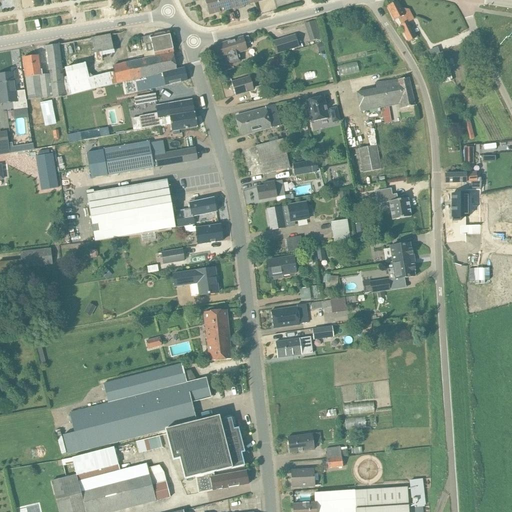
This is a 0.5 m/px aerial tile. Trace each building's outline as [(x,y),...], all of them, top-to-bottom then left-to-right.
[(209,14),(235,7),(233,0),(205,0),(207,7),(205,8),(206,12),(209,13),(209,14)] [(233,0),(235,7),(237,7),(237,9),(244,7),(243,5),(254,2),(254,0),(233,0)] [(407,22),(404,15),(397,1),(387,6),(394,19),(397,18),(409,41),(416,37),(408,21),(407,22)] [(113,66),(116,83),(141,78),(159,73),(176,69),(173,53),(168,32),(141,38),(142,44),(144,44),(146,51),(143,52),(145,59),(113,66)] [(110,34),(91,38),(95,59),(96,59),(96,60),(99,61),(102,60),(102,59),(101,56),(114,53),(110,34)] [(295,35),(273,41),(277,54),(299,47),(295,35)] [(242,63),(239,52),(246,50),(245,44),(250,42),(248,36),(243,37),(216,46),(220,58),(225,56),(228,66),(242,63)] [(325,50),(323,43),(317,44),(319,52),(325,50)] [(65,94),(63,78),(59,44),(46,46),(50,74),(53,97),(52,97),(52,99),(65,97),(65,94)] [(53,97),(50,74),(42,75),(39,56),(22,58),(25,77),(28,100),(52,97),(53,97)] [(282,59),(272,59),(272,67),(282,68),(282,59)] [(338,65),(340,75),(359,71),(357,61),(338,65)] [(64,68),(69,87),(91,81),(86,62),(64,68)] [(159,73),(141,78),(143,87),(152,85),(151,83),(155,83),(156,87),(187,81),(184,68),(176,70),(176,69),(159,73)] [(0,103),(13,102),(13,110),(27,109),(26,100),(24,90),(15,91),(13,73),(0,74),(0,103)] [(452,76),(437,81),(440,92),(455,88),(452,76)] [(253,88),(250,77),(231,82),(235,95),(248,91),(250,98),(262,94),(260,86),(253,88)] [(414,105),(408,77),(394,80),(375,83),(376,89),(357,92),(360,111),(379,108),(384,107),(384,111),(383,112),(385,123),(392,122),(389,106),(399,104),(399,108),(414,105)] [(324,97),(306,100),(311,122),(329,118),(328,117),(331,116),(333,122),(339,121),(336,108),(330,109),(330,110),(327,111),(324,97)] [(51,100),(41,102),(45,126),(55,124),(51,100)] [(168,118),(193,112),(192,101),(170,104),(157,107),(158,114),(127,120),(128,125),(127,125),(128,132),(136,130),(161,126),(160,121),(168,118)] [(275,104),(265,107),(265,108),(235,116),(241,136),(271,128),(280,125),(275,104)] [(193,113),(193,112),(168,118),(160,121),(161,126),(171,125),(172,131),(173,135),(180,133),(179,130),(197,127),(197,126),(199,123),(198,120),(195,118),(194,112),(193,113)] [(469,119),(465,120),(469,137),(473,136),(469,119)] [(7,132),(0,132),(0,154),(20,151),(20,146),(12,147),(12,143),(8,144),(7,132)] [(263,175),(264,175),(290,168),(283,140),(256,147),(263,175)] [(149,141),(103,149),(108,176),(154,168),(154,167),(157,166),(157,167),(197,160),(195,148),(152,156),(149,141)] [(358,149),(355,150),(357,159),(360,159),(363,173),(381,169),(376,145),(358,148),(358,149)] [(473,155),(464,155),(464,164),(473,164),(473,155)] [(292,164),(294,176),(316,172),(314,161),(292,164)] [(476,182),(476,173),(445,174),(445,182),(469,182),(469,189),(480,189),(480,182),(476,182)] [(175,228),(167,180),(86,194),(94,241),(171,230),(171,228),(175,228)] [(263,186),(256,187),(259,200),(277,197),(285,196),(282,180),(263,183),(263,186)] [(341,202),(348,201),(348,199),(347,192),(346,192),(340,193),(341,202)] [(398,200),(398,196),(397,194),(377,197),(378,204),(390,202),(393,220),(412,217),(409,198),(398,200)] [(452,196),(451,196),(451,197),(452,197),(452,199),(451,199),(451,200),(452,200),(452,208),(451,208),(451,209),(452,209),(452,211),(451,211),(452,211),(452,221),(460,221),(460,217),(468,217),(468,194),(452,194),(452,196)] [(204,200),(203,197),(197,198),(198,201),(189,203),(191,211),(175,213),(178,227),(194,224),(197,224),(197,219),(208,217),(208,214),(216,212),(214,206),(216,205),(215,201),(213,201),(213,198),(204,200)] [(282,208),(281,207),(267,209),(271,230),(285,227),(292,226),(294,222),(294,221),(309,218),(306,203),(287,206),(282,208)] [(350,241),(347,219),(331,222),(334,244),(350,241)] [(364,223),(355,224),(357,239),(366,238),(364,223)] [(220,225),(195,228),(197,244),(222,241),(220,225)] [(288,252),(293,252),(302,251),(301,239),(287,241),(288,252)] [(392,263),(412,260),(411,255),(409,244),(390,246),(392,263)] [(325,260),(323,246),(316,247),(318,261),(325,260)] [(0,281),(23,279),(22,268),(52,264),(50,248),(20,252),(21,260),(0,262),(0,281)] [(96,249),(89,251),(91,259),(98,257),(96,249)] [(182,249),(161,252),(163,264),(184,261),(182,249)] [(315,249),(307,250),(309,263),(317,261),(315,249)] [(269,277),(273,276),(273,280),(282,278),(282,275),(296,273),(293,256),(266,260),(269,277)] [(412,260),(392,263),(395,279),(414,276),(412,260)] [(215,280),(217,280),(215,268),(171,274),(173,287),(197,283),(199,295),(217,293),(215,280)] [(323,274),(323,282),(330,283),(330,286),(337,287),(338,275),(323,274)] [(388,279),(364,283),(366,293),(389,289),(388,279)] [(310,287),(300,287),(301,300),(311,299),(310,287)] [(357,296),(344,297),(345,305),(357,304),(357,302),(364,301),(364,296),(357,297),(357,296)] [(324,313),(332,311),(331,301),(310,304),(311,310),(324,308),(324,313)] [(89,303),(84,313),(90,316),(96,307),(89,303)] [(296,307),(271,311),(273,328),(299,325),(296,307)] [(231,359),(226,310),(204,312),(209,361),(231,359)] [(356,324),(356,331),(370,332),(371,325),(356,324)] [(277,358),(301,355),(307,354),(306,346),(312,346),(312,343),(332,340),(331,329),(309,332),(310,337),(275,342),(277,358)] [(159,337),(146,340),(148,349),(161,346),(159,337)] [(166,429),(196,421),(191,401),(210,397),(205,378),(196,380),(190,370),(183,372),(181,363),(103,383),(108,403),(69,413),(74,432),(63,435),(68,455),(166,429)] [(345,403),(345,413),(375,413),(375,403),(345,403)] [(375,415),(354,418),(355,427),(376,424),(375,415)] [(196,421),(166,429),(174,460),(179,459),(184,479),(200,475),(215,471),(216,472),(231,468),(244,465),(241,453),(244,452),(238,427),(231,429),(229,428),(231,424),(232,425),(236,424),(236,423),(232,424),(224,419),(223,416),(224,420),(225,420),(223,424),(220,423),(219,416),(196,421)] [(289,453),(314,450),(312,434),(287,437),(289,453)] [(153,473),(149,474),(146,463),(119,470),(118,465),(113,447),(72,458),(76,474),(51,481),(58,511),(113,511),(156,501),(170,497),(166,481),(164,475),(162,476),(161,473),(153,475),(153,473)] [(327,459),(341,457),(341,455),(347,455),(346,447),(340,448),(340,447),(326,449),(327,458),(327,459)] [(327,459),(327,458),(328,468),(343,466),(341,457),(327,459)] [(314,486),(313,469),(291,470),(292,488),(314,486)] [(248,484),(246,471),(214,477),(213,473),(203,475),(203,476),(195,477),(198,493),(212,490),(248,484)] [(414,511),(422,511),(422,506),(424,506),(423,493),(424,493),(422,479),(411,481),(414,505),(415,507),(414,511)] [(408,511),(408,505),(407,487),(315,493),(316,503),(293,504),(293,511),(408,511)]
